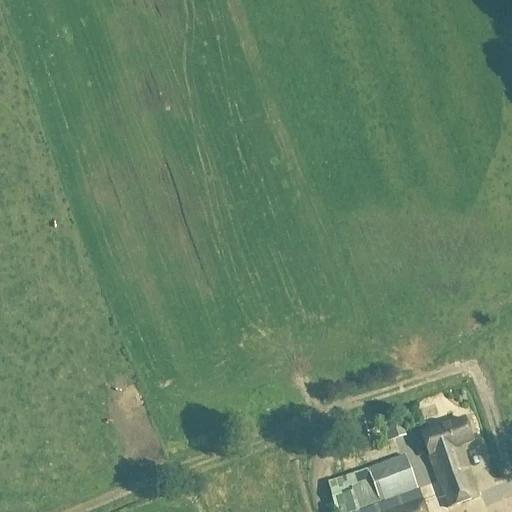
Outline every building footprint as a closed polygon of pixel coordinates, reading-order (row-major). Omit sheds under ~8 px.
[(398,420),(383,425),(388,444),(404,439),(398,420)] [(364,422),(339,429),(344,451),(370,445),(364,422)] [(420,438),(446,510),(477,499),(458,448),(472,443),(464,422),(420,438)] [(416,491),(404,459),(326,487),(335,511),(359,511),(416,491)] [(383,511),(422,511),(418,500),(383,511)]
